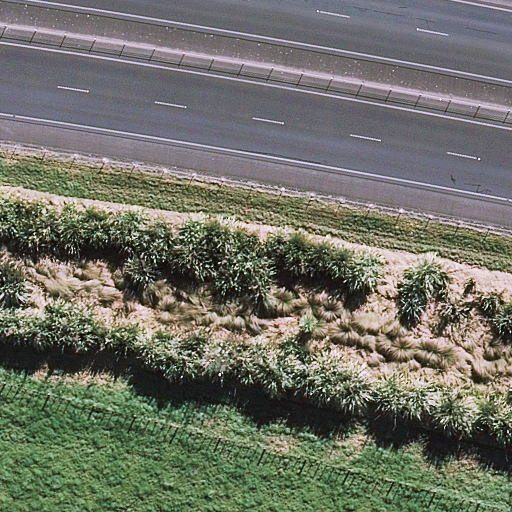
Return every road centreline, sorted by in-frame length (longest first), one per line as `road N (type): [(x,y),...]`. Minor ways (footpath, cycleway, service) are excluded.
road 1 (motorway): [(511,139),(198,79),(0,52)]
road 2 (motorway): [(254,0),(511,48)]
